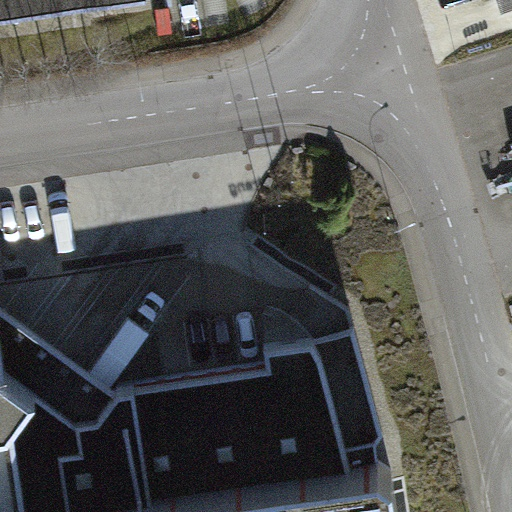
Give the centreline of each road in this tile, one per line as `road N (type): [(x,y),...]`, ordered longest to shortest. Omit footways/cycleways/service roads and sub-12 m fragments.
road 1 (unclassified): [(0,142),(408,75)]
road 2 (unclassified): [(408,75),(511,474)]
